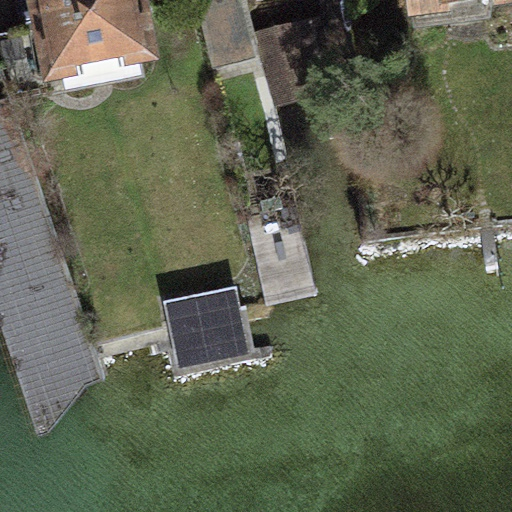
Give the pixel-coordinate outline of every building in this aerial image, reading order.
[(146,0),(37,0),(54,83),(159,62),(146,0)] [(261,62),(245,0),(231,0),(201,8),(217,73),(261,62)] [(413,0),(414,8),(491,0),(413,0)] [(260,38),(276,106),(338,91),(322,23),(260,38)] [(14,103),(0,106),(0,328),(38,441),(60,434),(111,383),(14,103)]
